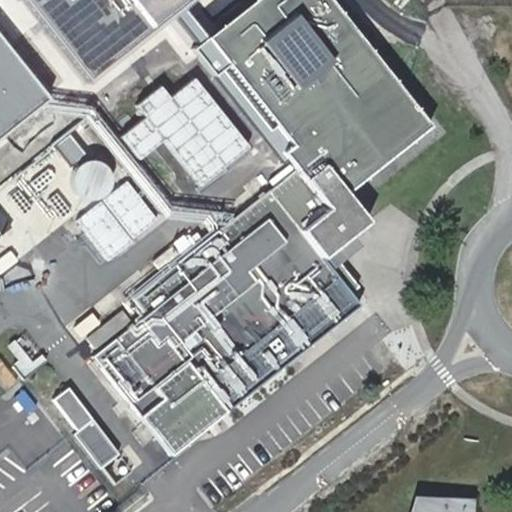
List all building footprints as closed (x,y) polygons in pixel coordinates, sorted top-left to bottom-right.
[(29,0),(93,77),(188,0),(29,0)] [(90,356),(170,454),(359,300),(350,288),(358,281),(330,246),(367,216),(344,187),(427,120),(403,90),(330,0),(258,0),(209,40),(298,151),(289,158),(294,164),(292,166),(287,160),(267,176),(272,183),(207,237),(199,227),(180,243),(187,251),(134,295),(146,310),(90,356)] [(244,0),(203,33),(209,40),(258,0),(244,0)] [(0,41),(0,135),(44,102),(0,41)] [(251,147),(197,77),(173,97),(162,85),(138,106),(147,118),(122,138),(141,160),(163,144),(202,191),(251,147)] [(105,164),(98,161),(89,160),(83,163),(77,170),(75,179),(76,188),(84,195),(96,199),(105,194),(112,187),(114,178),(112,171),(105,164)] [(102,202),(76,222),(109,264),(158,220),(129,182),(102,202)] [(244,184),(228,197),(236,206),(252,193),(244,184)] [(123,306),(89,334),(97,344),(131,316),(123,306)] [(31,340),(15,353),(26,367),(33,361),(44,375),(53,368),(31,340)] [(26,367),(37,380),(44,375),(33,361),(26,367)] [(130,465),(67,384),(56,394),(80,424),(76,428),(104,462),(105,461),(117,476),(130,465)] [(437,511),(434,496),(414,495),(408,511),(437,511)] [(463,511),(463,496),(434,496),(437,511),(463,511)]
